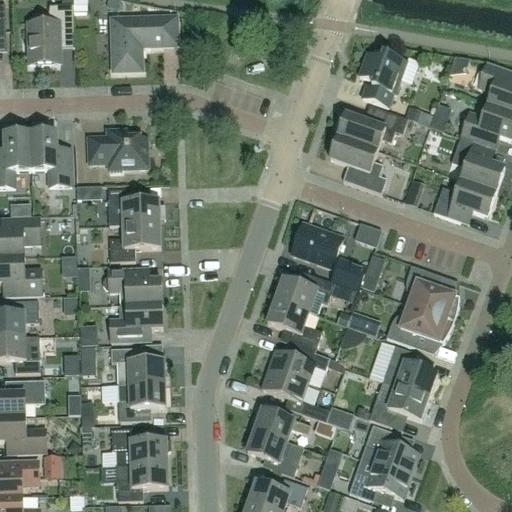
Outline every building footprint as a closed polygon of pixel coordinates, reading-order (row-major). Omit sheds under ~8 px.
[(29,69),(59,68),(58,38),(73,38),(72,9),(48,9),(47,26),(28,27),(29,69)] [(139,50),(175,49),(174,23),(112,24),(113,75),(140,74),(139,50)] [(367,57),(358,81),(373,86),(371,91),(366,89),(361,103),(387,112),(392,99),(394,99),(406,66),(383,57),(381,62),(367,57)] [(511,75),(486,67),(477,92),(491,97),(486,109),(511,118),(511,75)] [(468,117),(459,142),(486,152),(495,154),(499,141),(511,145),(511,118),(486,109),(482,122),(468,117)] [(345,119),(337,141),(377,155),(380,144),(390,148),(394,136),(401,139),(407,123),(374,112),(369,127),(363,125),(345,119)] [(107,141),(88,142),(89,168),(108,167),(108,176),(122,176),(122,173),(146,172),(145,141),(141,141),(141,137),(127,137),(127,134),(107,135),(107,141)] [(30,137),(31,175),(48,174),(48,191),(71,190),(70,154),(56,154),(56,136),(30,137)] [(31,175),(30,137),(3,138),(4,155),(0,155),(0,192),(14,192),(14,175),(31,175)] [(337,141),(329,164),(347,170),(356,173),(350,188),(380,199),(386,183),(378,181),(382,170),(373,166),(377,155),(337,141)] [(459,142),(450,168),(464,172),(460,185),(495,197),(504,172),(490,168),(495,154),(486,152),(459,142)] [(442,192),(433,218),(460,227),(468,230),(473,217),(486,222),(495,197),(460,185),(455,197),(442,192)] [(100,199),(99,190),(89,191),(89,199),(100,199)] [(164,210),(158,210),(158,205),(133,206),(132,194),(107,194),(108,230),(123,230),(158,229),(158,224),(164,224),(164,210)] [(0,262),(23,261),(23,250),(40,249),(39,221),(1,222),(1,236),(0,235),(0,262)] [(354,224),(351,239),(372,243),(375,228),(354,224)] [(331,273),(342,242),(302,228),(291,259),(331,273)] [(158,229),(123,230),(123,243),(109,244),(109,266),(134,265),(134,254),(159,253),(158,229)] [(24,273),(23,261),(0,262),(0,288),(3,288),(3,302),(41,301),(40,273),(24,273)] [(339,263),(336,271),(331,286),(357,295),(365,272),(339,263)] [(438,280),(411,270),(406,284),(408,285),(407,289),(407,293),(408,297),(411,301),(408,310),(454,326),(457,314),(458,301),(434,293),(438,280)] [(104,283),(102,286),(102,291),(105,294),(109,296),(119,296),(120,310),(161,309),(160,285),(148,285),(148,273),(134,274),(108,275),(108,281),(104,283)] [(282,283),(274,305),(308,317),(316,320),(321,307),(327,309),(330,300),(334,288),(310,280),(306,291),(282,283)] [(0,342),(24,341),(24,328),(38,327),(37,305),(12,306),(13,318),(0,318),(0,342)] [(308,317),(274,305),(266,328),(290,336),(286,348),(300,353),(313,357),(321,336),(304,330),(308,317)] [(120,324),(109,324),(110,346),(136,345),(151,344),(151,333),(162,333),(161,309),(120,310),(119,310),(120,324)] [(454,326),(408,310),(404,319),(400,320),(397,322),(394,325),(392,329),(390,328),(385,342),(413,352),(417,339),(442,348),(449,338),(454,326)] [(39,341),(24,341),(0,342),(0,366),(14,366),(14,378),(39,377),(39,341)] [(394,351),(387,371),(381,386),(395,391),(427,402),(436,378),(413,370),(417,359),(394,351)] [(117,390),(164,388),(163,364),(148,365),(148,352),(110,353),(110,367),(116,367),(117,390)] [(300,353),(297,362),(274,354),(267,374),(307,388),(313,372),(325,376),(329,363),(313,357),(300,353)] [(307,388),(267,374),(260,394),(300,408),(307,388)] [(0,422),(25,421),(24,409),(44,408),(43,385),(13,386),(14,398),(0,398),(0,422)] [(381,386),(377,400),(368,424),(391,432),(396,417),(419,425),(427,402),(395,391),(381,386)] [(164,388),(117,390),(117,404),(118,426),(144,425),(144,413),(150,413),(164,412),(164,388)] [(301,419),(325,427),(329,416),(305,407),(301,419)] [(254,435),(286,447),(290,434),(307,440),(310,431),(262,414),(254,435)] [(25,421),(0,422),(0,446),(5,446),(6,458),(15,458),(46,457),(45,433),(25,434),(25,421)] [(364,451),(360,463),(374,468),(410,481),(418,458),(391,449),(394,438),(372,430),(364,451)] [(142,433),(111,434),(111,456),(115,456),(116,470),(130,469),(166,468),(165,444),(148,445),(142,445),(142,433)] [(286,447),(254,435),(246,457),(271,466),(269,473),(292,482),(298,465),(281,459),(286,447)] [(111,450),(97,449),(96,480),(110,480),(111,450)] [(323,456),(314,483),(325,487),(334,460),(323,456)] [(44,482),(60,481),(59,460),(43,461),(44,482)] [(0,502),(22,501),(21,489),(38,488),(37,465),(0,466),(0,502)] [(130,469),(116,470),(116,484),(117,506),(142,505),(142,493),(167,492),(166,468),(130,469)] [(410,481),(374,468),(369,480),(356,476),(348,497),(371,505),(375,494),(402,504),(410,481)] [(247,508),(257,511),(284,511),(286,507),(298,511),(299,511),(307,491),(283,483),(279,494),(255,486),(247,508)] [(65,493),(64,509),(76,509),(76,493),(65,493)] [(347,511),(349,511),(355,501),(338,493),(332,504),(347,511)] [(21,511),(22,501),(0,502),(0,511),(21,511)]
